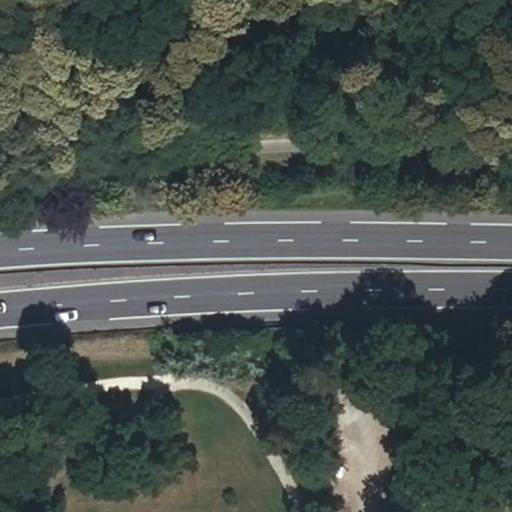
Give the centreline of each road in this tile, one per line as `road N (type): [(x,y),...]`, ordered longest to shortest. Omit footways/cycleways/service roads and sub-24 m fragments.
road 1 (trunk): [(0,314),(112,301),(511,292)]
road 2 (trunk): [(511,244),(107,245),(0,255)]
